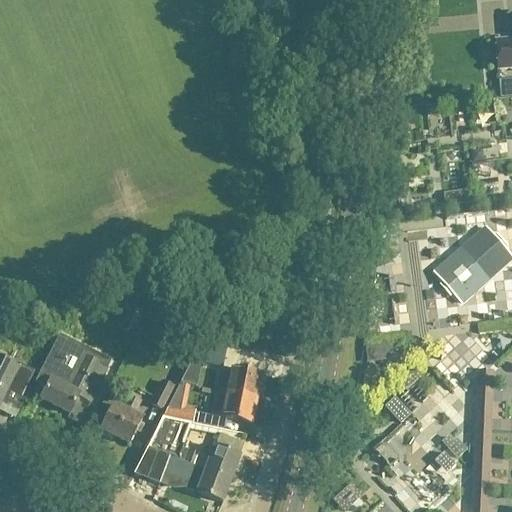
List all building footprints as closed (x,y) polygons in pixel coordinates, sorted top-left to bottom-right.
[(511,42),(494,43),(496,72),(511,70),(511,16),(510,17),(511,42)] [(511,98),(511,84),(499,85),(500,100),(511,98)] [(487,161),(474,161),(474,176),(487,176),(487,161)] [(484,230),(432,276),(459,307),(511,261),(484,230)] [(379,298),(408,298),(408,286),(396,286),(396,281),(379,281),(379,298)] [(393,310),(374,311),(375,322),(394,320),(393,310)] [(38,377),(49,382),(40,402),(69,417),(78,399),(89,405),(107,371),(70,353),(74,346),(58,338),(38,377)] [(199,365),(223,369),(226,349),(202,345),(199,365)] [(365,373),(377,384),(392,369),(381,358),(365,373)] [(0,405),(7,393),(20,400),(33,374),(19,367),(17,370),(0,361),(0,405)] [(219,380),(216,395),(256,403),(261,378),(231,372),(229,382),(219,380)] [(172,390),(161,384),(150,407),(160,412),(172,390)] [(444,394),(428,408),(436,416),(451,403),(444,394)] [(216,395),(211,419),(251,427),(256,403),(216,395)] [(122,412),(113,408),(100,433),(103,434),(101,438),(110,443),(112,439),(128,447),(141,422),(132,417),(138,405),(128,400),(122,412)] [(437,413),(443,425),(461,416),(456,405),(437,413)] [(192,426),(194,415),(194,414),(170,409),(167,421),(192,426)] [(195,470),(204,473),(229,483),(238,460),(213,450),(208,463),(181,452),(190,427),(162,421),(147,451),(168,459),(171,460),(195,470)] [(404,473),(415,500),(440,490),(432,469),(439,467),(433,452),(448,447),(441,430),(405,444),(415,469),(404,473)] [(147,451),(133,478),(157,487),(160,481),(168,459),(147,451)] [(229,483),(204,473),(195,496),(221,506),(229,483)] [(443,511),(462,511),(454,503),(443,511)]
